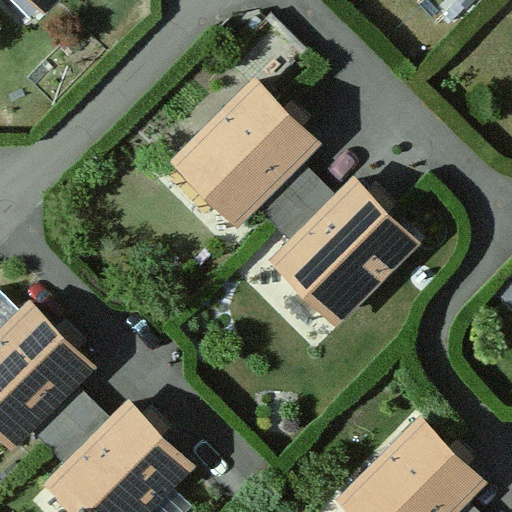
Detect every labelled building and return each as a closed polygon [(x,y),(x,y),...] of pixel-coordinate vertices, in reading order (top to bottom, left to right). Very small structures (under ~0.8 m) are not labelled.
[(252,204),(272,223),(319,178),(299,158),(318,138),(283,102),(253,72),(167,156),(233,223),(252,204)] [(332,190),(319,178),(272,223),(285,237),(266,256),(333,323),(418,240),(396,218),(351,172),(332,190)] [(32,424),(49,440),(95,394),(78,377),(98,358),(33,291),(0,323),(0,428),(13,442),(32,424)] [(111,410),(95,394),(49,440),(65,457),(46,475),(82,511),(143,511),(192,465),(197,459),(131,391),(111,410)] [(265,403),(265,433),(291,433),(291,403),(265,403)] [(481,511),(467,496),(486,477),(421,410),(335,494),(352,511),(481,511)]
